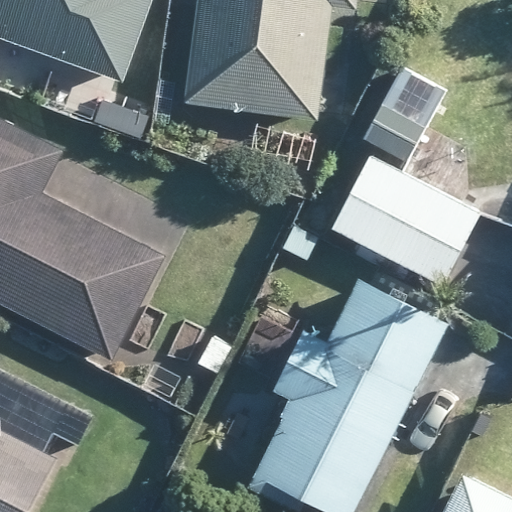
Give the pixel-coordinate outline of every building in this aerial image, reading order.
[(0,0),(0,36),(4,26),(122,69),(132,74),(159,0),(0,0)] [(208,0),(196,93),(328,110),(342,0),(208,0)] [(412,156),(435,118),(455,83),(413,58),(370,132),(412,156)] [(53,184),(67,156),(75,141),(0,102),(0,288),(122,352),(130,339),(148,301),(157,285),(176,247),(53,184)] [(471,193),(410,161),(382,145),(344,219),(454,277),(492,203),(471,193)] [(362,510),(459,315),(370,271),(339,331),(317,320),(286,380),(303,388),(292,410),(295,412),(263,475),(314,501),(319,489),(362,510)] [(241,339),(230,335),(220,329),(205,355),(223,366),(226,367),(241,339)] [(0,414),(0,511),(35,511),(67,449),(49,440),(0,414)] [(445,511),(511,511),(511,498),(464,475),(445,511)]
